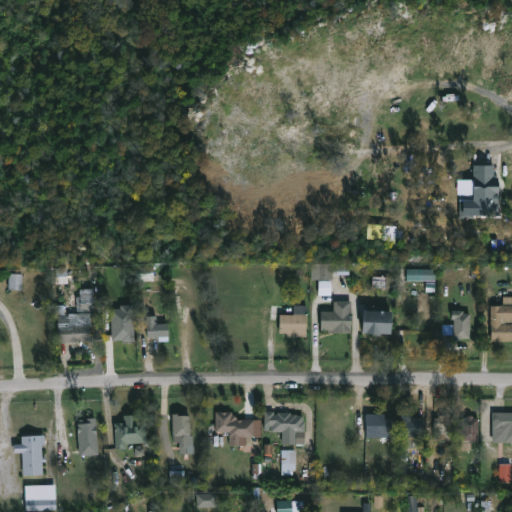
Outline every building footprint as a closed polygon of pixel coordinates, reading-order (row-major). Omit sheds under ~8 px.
[(495,164),(494,193),(500,193),(499,212),(483,212),(483,195),(473,195),(474,164),(480,164),(480,155),(493,155),(492,164),(495,164)] [(396,225),(367,224),(367,239),(396,240),(396,225)] [(333,263),(333,265),(350,264),(350,274),(332,274),(332,279),(318,279),(318,262),(333,263)] [(146,313),(138,314),(135,266),(153,265),(154,280),(144,281),(146,313)] [(406,280),(435,280),(435,269),(406,268),(406,280)] [(9,289),(22,290),(23,273),(9,273),(9,289)] [(318,295),(331,295),(331,280),(318,281),(318,295)] [(95,313),(77,314),(77,296),(94,295),(95,313)] [(511,296),(511,340),(491,340),(490,305),(503,304),(503,296),(511,296)] [(351,312),(350,333),(328,333),(328,330),(320,330),(321,310),(334,311),(334,300),(351,301),(351,312)] [(307,305),(306,337),(287,337),(287,333),(279,333),(279,314),(293,314),(293,304),(307,305)] [(134,306),(111,306),(112,341),(135,340),(134,306)] [(391,311),(390,334),(373,335),(373,333),(361,332),(362,309),(391,311)] [(463,310),(463,313),(471,313),(470,338),(453,338),(453,319),(451,319),(452,310),(463,310)] [(154,315),(154,323),(168,323),(168,337),(147,337),(146,316),(154,315)] [(71,324),(87,324),(87,341),(57,343),(57,324),(71,324)] [(442,334),(453,335),(453,324),(442,324),(442,334)] [(261,420),(260,436),(246,437),(246,446),(229,445),(230,432),(215,432),(215,411),(232,411),(232,414),(237,419),(261,420)] [(273,414),(276,414),(277,412),(290,412),(290,414),(303,415),(304,432),(296,431),(296,444),(281,444),(282,432),(263,431),(264,411),(273,411),(273,414)] [(511,412),(511,442),(504,442),(504,429),(492,429),(492,412),(511,412)] [(178,413),(178,415),(190,416),(189,444),(180,444),(180,441),(172,441),(173,437),(171,437),(171,413),(178,413)] [(385,414),(385,417),(395,417),(395,437),(365,437),(366,413),(385,414)] [(412,414),(412,418),(423,418),(423,436),(401,436),(401,414),(412,414)] [(136,415),(136,422),(146,422),(146,441),(143,441),(143,443),(126,443),(126,448),(115,448),(114,423),(123,422),(123,415),(136,415)] [(446,415),(446,418),(451,418),(451,440),(434,440),(434,417),(439,418),(439,415),(446,415)] [(473,416),(473,417),(479,418),(479,441),(470,441),(470,450),(461,450),(461,418),(466,418),(466,415),(473,416)] [(98,455),(79,456),(76,428),(78,428),(77,423),(84,423),(84,418),(95,417),(98,455)] [(46,456),(46,462),(42,461),(43,475),(23,475),(21,436),(44,435),(45,445),(41,445),(42,456),(46,456)] [(295,449),(281,450),(281,475),(295,474),(295,449)] [(499,483),(511,483),(511,463),(499,463),(499,483)] [(184,470),(170,471),(170,486),(184,485),(184,470)] [(55,510),(24,510),(24,485),(55,484),(55,510)] [(216,492),(196,493),(196,507),(216,507),(216,492)] [(418,511),(417,495),(408,495),(409,511),(418,511)] [(277,511),(301,511),(301,500),(277,501),(277,511)]
